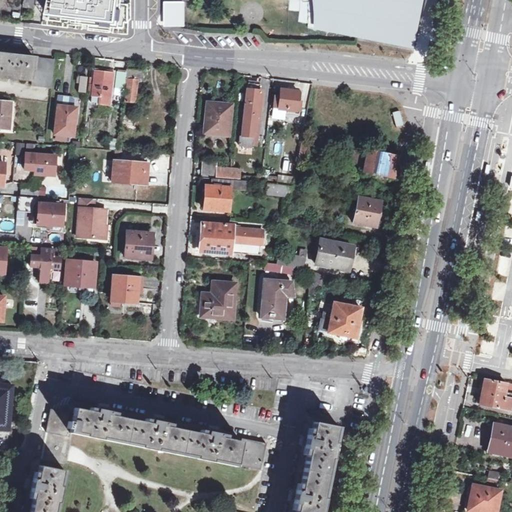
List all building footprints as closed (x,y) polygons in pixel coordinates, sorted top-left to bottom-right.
[(50,0),(45,26),(128,34),(128,0),(50,0)] [(316,0),(318,10),(319,27),(412,45),(421,0),(316,0)] [(36,4),(25,2),(22,18),(27,19),(33,20),(36,4)] [(181,7),(168,6),(168,21),(181,22),(181,7)] [(56,61),(0,55),(0,77),(32,82),(32,86),(52,88),(56,61)] [(145,71),(128,69),(127,74),(127,79),(129,80),(126,102),(136,103),(139,81),(144,81),(145,71)] [(114,75),(96,73),(94,87),(91,87),(89,96),(111,99),(114,75)] [(127,74),(119,73),(117,89),(125,89),(127,79),(127,74)] [(78,75),(76,92),(84,93),(86,76),(78,75)] [(260,85),(248,84),(244,132),(261,134),(262,119),(260,118),(261,109),(258,109),(260,85)] [(300,92),(281,90),(281,97),(276,96),(274,109),(297,112),(300,92)] [(12,103),(0,102),(0,129),(10,130),(12,103)] [(230,106),(209,104),(206,133),(228,136),(230,106)] [(78,109),(59,107),(56,136),(74,138),(78,109)] [(398,110),(392,113),(397,126),(403,123),(398,110)] [(261,134),(244,132),(244,137),(242,137),(241,147),(259,149),(261,134)] [(317,146),(302,143),(299,159),(314,162),(317,146)] [(395,154),(369,149),(364,171),(391,177),(393,165),(395,154)] [(56,157),(26,155),(25,170),(35,171),(35,175),(55,177),(56,157)] [(147,164),(115,161),(113,182),(146,184),(147,164)] [(202,161),(200,178),(215,179),(216,177),(239,179),(240,170),(216,167),(217,162),(202,161)] [(277,174),(276,181),(290,183),(291,176),(277,174)] [(215,179),(200,178),(200,185),(206,185),(204,209),(228,211),(230,189),(244,190),(245,181),(215,179)] [(293,186),(267,183),(266,195),(291,197),(293,186)] [(21,196),(39,197),(40,186),(22,185),(21,196)] [(21,196),(20,196),(19,209),(39,211),(38,225),(63,227),(64,206),(39,205),(40,197),(39,197),(21,196)] [(381,202),(360,197),(354,222),(375,227),(378,215),(381,202)] [(95,200),(80,198),(78,237),(105,239),(106,210),(94,209),(95,200)] [(232,226),(203,224),(200,251),(231,254),(231,247),(262,250),(263,233),(232,231),(232,226)] [(152,233),(127,232),(125,257),(147,259),(148,244),(151,244),(152,233)] [(353,246),(322,240),(317,265),(349,270),(351,259),(353,246)] [(55,250),(43,249),(42,257),(33,256),(31,267),(41,268),(40,283),(49,283),(50,269),(60,269),(61,258),(54,258),(55,250)] [(104,251),(92,250),(90,263),(69,261),(67,285),(94,288),(96,263),(103,263),(104,251)] [(305,257),(280,252),(278,264),(303,269),(305,257)] [(322,273),(311,271),(310,284),(321,285),(322,273)] [(138,278),(113,276),(111,300),(136,302),(138,278)] [(292,281),(263,279),(261,315),(284,317),(286,298),(294,298),(292,281)] [(233,320),(235,285),(213,283),(212,296),(203,295),(202,317),(233,320)] [(362,308),(335,302),(329,331),(356,337),(359,322),(362,308)] [(506,385),(486,381),(483,392),(480,404),(508,411),(511,395),(504,393),(506,385)] [(6,384),(0,383),(0,429),(9,430),(11,401),(10,401),(10,398),(4,397),(6,384)] [(53,411),(49,433),(71,438),(72,433),(236,466),(237,464),(261,469),(267,442),(255,440),(243,437),(243,441),(226,438),(226,435),(214,432),(201,429),(201,433),(172,427),(172,423),(160,421),(147,418),(146,422),(117,417),(118,413),(105,410),(92,408),(91,412),(78,409),(76,416),(53,411)] [(322,511),(339,427),(314,421),(313,429),(310,429),(307,442),(305,454),(308,455),(302,482),(299,482),(296,496),(293,509),(296,510),(295,511),(322,511)] [(511,428),(495,425),(492,439),(489,452),(511,457),(511,428)] [(58,511),(66,471),(41,466),(40,474),(36,474),(33,486),(30,499),(34,500),(32,511),(58,511)] [(471,498),(469,510),(478,511),(497,511),(501,491),(474,486),(471,498)]
